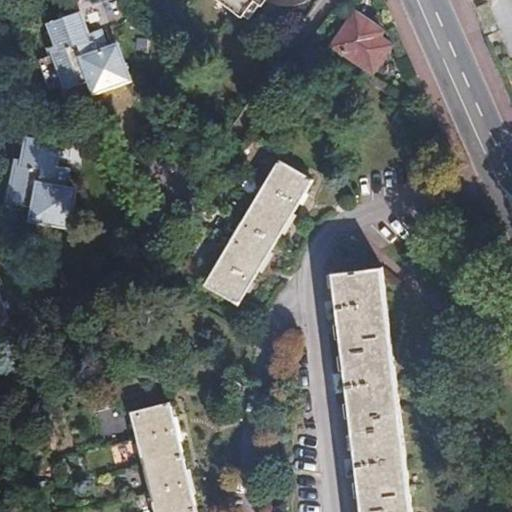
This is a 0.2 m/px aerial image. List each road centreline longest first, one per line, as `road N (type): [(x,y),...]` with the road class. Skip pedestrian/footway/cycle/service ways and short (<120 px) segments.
road 1 (unclassified): [(0,485),(7,446),(38,382),(69,357),(328,0)]
road 2 (residential): [(303,283),(279,310),(245,384),(237,511)]
road 3 (residential): [(303,283),(321,230),(488,178)]
road 4 (residential): [(332,511),(303,283)]
road 5 (tertiary): [(406,0),(488,178)]
road 6 (tertiary): [(504,162),(431,0)]
